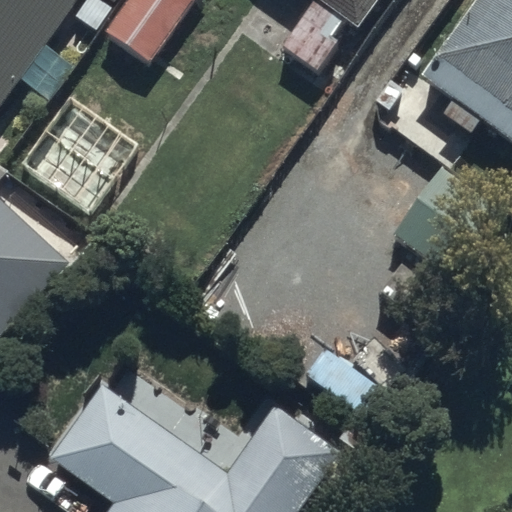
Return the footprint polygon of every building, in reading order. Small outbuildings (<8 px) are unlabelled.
[(0,0),(0,119),(84,0),(100,0),(113,8),(118,0),(0,0)] [(135,0),(108,37),(151,69),(200,0),(135,0)] [(304,0),(353,36),(380,0),(304,0)] [(511,0),(483,0),(419,91),(511,150),(511,0)] [(431,160),(377,228),(457,290),(510,222),(431,160)] [(0,343),(70,267),(0,202),(0,343)] [(308,511),(360,438),(288,388),(229,474),(105,388),(53,462),(117,507),(113,511),(308,511)]
